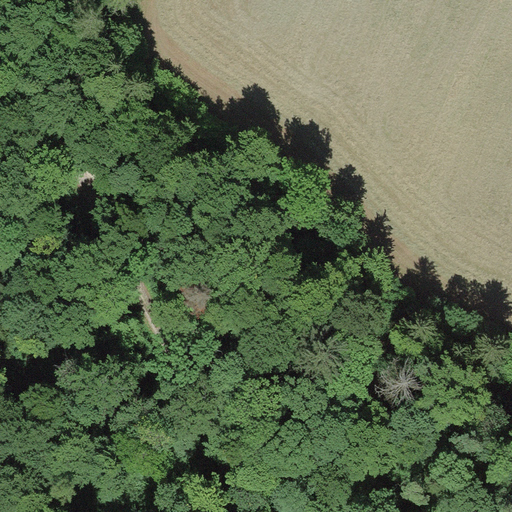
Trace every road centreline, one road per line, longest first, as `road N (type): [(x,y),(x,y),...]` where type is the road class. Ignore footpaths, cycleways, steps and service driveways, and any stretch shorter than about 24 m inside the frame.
road 1 (track): [(511,403),(247,297),(74,164),(0,41)]
road 2 (track): [(245,511),(74,164)]
road 3 (track): [(342,511),(386,349)]
